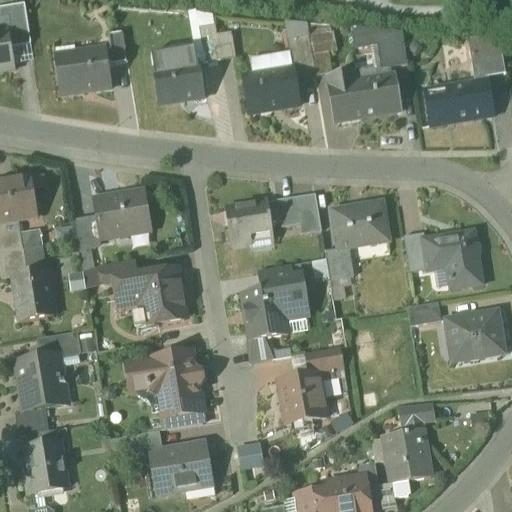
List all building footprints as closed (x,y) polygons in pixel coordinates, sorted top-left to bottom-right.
[(29,9),(0,14),(0,18),(4,40),(0,40),(0,79),(27,75),(23,53),(36,50),(29,9)] [(214,33),(198,37),(204,70),(221,67),(214,33)] [(360,54),(383,50),(388,77),(412,72),(408,42),(357,35),(360,54)] [(116,69),(130,68),(126,38),(113,40),(116,69)] [(222,67),(239,64),(234,39),(217,42),(222,67)] [(311,43),(295,46),(301,77),(303,86),(319,83),(311,43)] [(503,47),(472,45),(480,90),(489,89),(488,83),(509,79),(503,47)] [(113,55),(58,61),(62,103),(117,98),(113,55)] [(206,73),(160,81),(166,112),(212,104),(206,73)] [(301,77),(252,86),(259,124),(308,114),(303,86),(301,77)] [(367,78),(335,83),(343,133),(407,122),(401,86),(370,92),(367,78)] [(480,90),(430,99),(436,135),(496,124),(489,89),(480,90)] [(39,182),(0,188),(0,231),(46,223),(39,182)] [(148,196),(97,204),(99,222),(104,250),(156,242),(148,196)] [(320,200),(283,205),(286,232),(323,227),(320,200)] [(392,206),(336,213),(341,255),(356,253),(397,247),(392,206)] [(273,210),(226,216),(230,250),(278,243),(273,210)] [(99,222),(79,225),(84,254),(104,250),(99,222)] [(485,237),(427,246),(430,271),(433,280),(456,276),(459,297),(494,291),(485,237)] [(414,273),(430,271),(427,246),(426,239),(410,241),(414,273)] [(341,255),(329,256),(334,286),(360,282),(356,253),(341,255)] [(149,276),(149,277),(141,279),(139,268),(104,275),(106,290),(118,288),(123,315),(155,309),(159,334),(197,327),(186,269),(149,276)] [(268,295),(247,299),(255,345),(297,338),(295,325),(316,322),(307,270),(266,277),(268,295)] [(55,278),(13,285),(21,329),(63,322),(55,278)] [(444,327),(442,310),(416,314),(419,331),(444,327)] [(511,349),(507,317),(451,325),(458,370),(511,361),(511,349)] [(86,357),(83,340),(63,343),(66,360),(86,357)] [(347,355),(314,360),(317,379),(350,373),(347,355)] [(199,356),(133,365),(137,397),(168,393),(171,422),(209,417),(206,395),(215,394),(212,371),(202,373),(199,356)] [(66,360),(18,369),(27,417),(75,409),(66,360)] [(328,378),(282,385),(290,433),(336,425),(328,378)] [(166,456),(162,437),(129,443),(131,455),(154,451),(155,458),(166,456)] [(430,437),(388,443),(395,487),(437,481),(430,437)] [(68,444),(27,451),(37,504),(78,496),(68,444)] [(166,456),(155,458),(162,501),(219,492),(213,449),(166,456)] [(339,497),(341,511),(378,511),(376,492),(339,497)] [(305,511),(341,511),(339,497),(339,494),(304,498),(305,511)]
